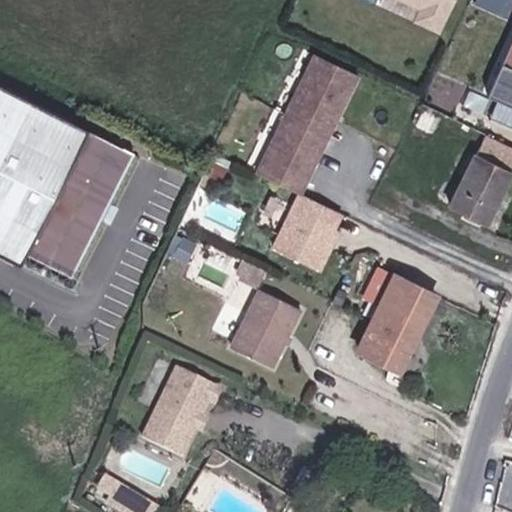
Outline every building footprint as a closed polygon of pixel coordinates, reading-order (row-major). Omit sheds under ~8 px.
[(382,0),(381,2),(441,32),(457,0),(382,0)] [(478,0),(503,13),(509,0),(478,0)] [(511,39),(489,91),(495,93),(511,56),(511,39)] [(250,169),(292,190),(354,66),(311,45),(250,169)] [(511,59),(494,118),(511,124),(511,59)] [(132,147),(0,82),(0,247),(22,258),(27,246),(73,269),(132,147)] [(469,166),(449,207),(485,225),(511,173),(476,154),(469,166)] [(431,198),(449,207),(469,166),(452,157),(431,198)] [(334,210),(292,190),(267,244),(313,266),(327,237),(322,235),(334,210)] [(84,274),(73,269),(27,246),(22,258),(78,285),(84,274)] [(234,273),(258,285),(267,267),(243,255),(234,273)] [(379,307),(395,275),(379,267),(363,299),(379,307)] [(436,295),(395,275),(379,307),(357,351),(398,372),(436,295)] [(228,347),(269,367),(294,308),(253,287),(228,347)] [(196,428),(202,416),(209,403),(214,405),(221,391),(177,369),(143,438),(182,457),(196,428)] [(207,418),(202,416),(196,428),(201,431),(207,418)] [(494,496),(498,497),(511,500),(511,469),(502,467),(494,496)] [(111,500),(121,483),(107,475),(97,492),(111,500)] [(121,483),(111,500),(130,511),(134,511),(144,497),(121,483)] [(154,511),(158,506),(144,497),(134,511),(154,511)]
